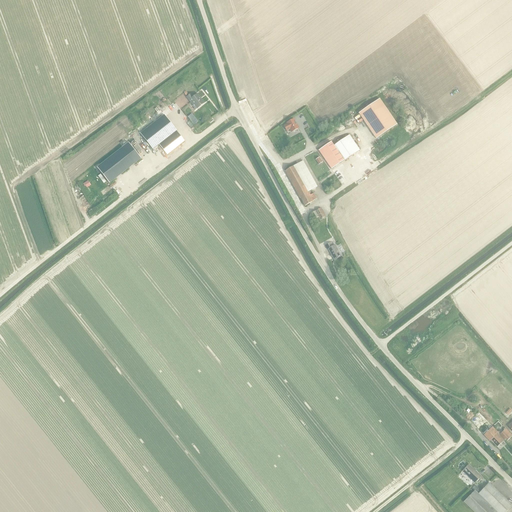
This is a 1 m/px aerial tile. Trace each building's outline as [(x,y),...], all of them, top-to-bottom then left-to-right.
[(191,94),(187,98),(189,101),(191,100),(194,105),(192,106),(195,110),(197,108),(204,103),(197,94),(194,97),(191,94)] [(358,113),(376,139),(397,125),(380,99),(358,113)] [(212,114),(215,118),(221,113),(219,109),(212,114)] [(296,113),(300,117),(305,113),(301,109),(296,113)] [(140,134),(153,150),(159,145),(177,132),(164,115),(140,134)] [(287,124),(284,126),(287,131),(290,129),(292,132),(299,128),(294,119),(287,123),(287,124)] [(177,132),(159,145),(167,155),(184,141),(177,132)] [(349,135),(334,145),(345,161),(360,150),(349,135)] [(332,142),(319,151),(332,169),(345,161),(334,145),(332,142)] [(97,168),(110,184),(141,159),(129,143),(97,168)] [(309,194),(310,193),(310,192),(317,188),(303,161),(285,171),(300,199),(300,198),(305,206),(313,202),(313,201),(317,199),(314,194),(310,196),(309,194)] [(311,214),(316,223),(322,219),(323,221),(326,219),(321,209),(311,214)] [(328,249),(334,260),(341,257),(335,245),(333,246),(331,243),(325,246),(327,250),(328,249)] [(479,413),(470,421),(489,441),(491,440),(497,447),(504,441),(500,436),(499,435),(498,434),(499,434),(495,430),(479,413)] [(504,430),(499,435),(500,436),(504,441),(505,439),(507,441),(510,438),(511,436),(511,435),(505,428),(504,430)] [(462,472),(475,483),(481,476),(469,465),(462,472)] [(472,489),(474,491),(496,511),(505,511),(511,505),(500,494),(489,483),(481,491),(475,486),(472,489)] [(496,511),(474,491),(464,502),(473,511),(496,511)]
